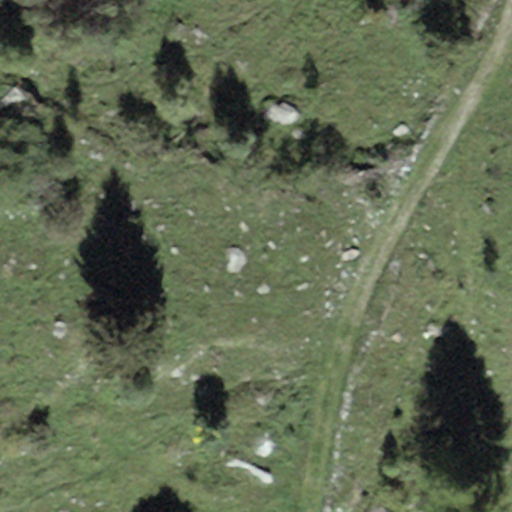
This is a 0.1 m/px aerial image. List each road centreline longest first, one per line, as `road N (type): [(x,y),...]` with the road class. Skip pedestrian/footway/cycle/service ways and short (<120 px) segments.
road 1 (track): [(511,19),(365,293),(338,364)]
road 2 (track): [(338,364),(304,511)]
